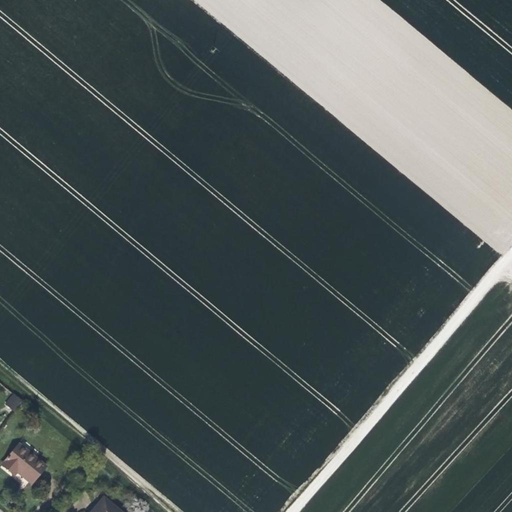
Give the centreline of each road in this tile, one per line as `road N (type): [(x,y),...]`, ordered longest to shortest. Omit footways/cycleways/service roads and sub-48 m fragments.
road 1 (track): [(289,511),(511,255)]
road 2 (track): [(0,371),(167,511)]
